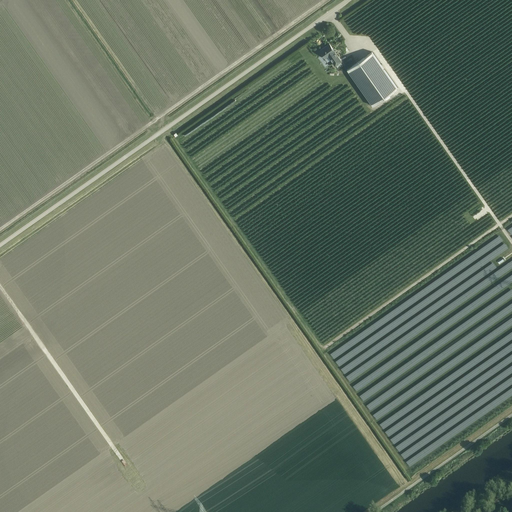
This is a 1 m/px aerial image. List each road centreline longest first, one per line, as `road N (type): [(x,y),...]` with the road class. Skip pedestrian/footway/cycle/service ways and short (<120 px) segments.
road 1 (unclassified): [(349,0),(0,246)]
road 2 (track): [(126,466),(0,287)]
